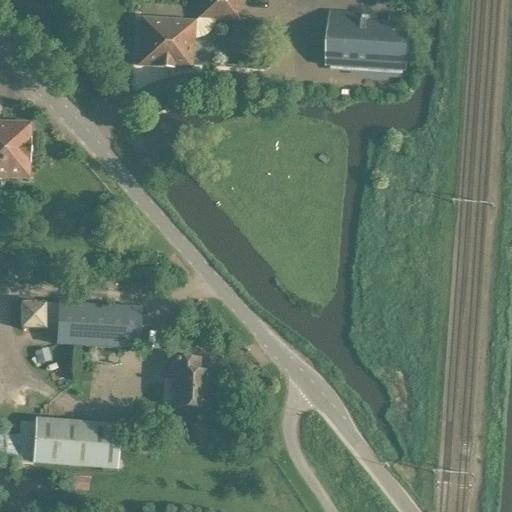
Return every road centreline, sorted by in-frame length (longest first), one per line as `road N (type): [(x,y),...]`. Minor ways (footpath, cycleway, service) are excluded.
road 1 (tertiary): [(302,385),(0,41)]
road 2 (tertiary): [(412,511),(302,385)]
road 3 (unclassified): [(331,511),(293,448),(302,385)]
